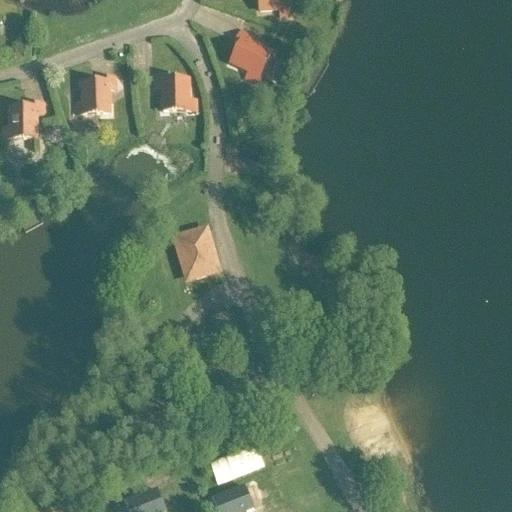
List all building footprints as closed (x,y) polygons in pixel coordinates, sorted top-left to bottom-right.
[(280,21),(291,20),(289,0),(258,0),(260,15),(280,14),(280,21)] [(256,87),(270,57),(249,47),(252,41),(240,36),(236,45),(240,47),(231,67),(249,76),(246,82),(256,87)] [(163,116),(196,115),(195,104),(188,104),(188,84),(166,85),(166,80),(155,80),(156,93),(162,93),(163,116)] [(108,94),(115,94),(114,82),(104,82),(105,87),(82,88),(83,108),(76,108),(76,119),(109,118),(108,94)] [(36,120),(43,120),(42,107),(32,107),(32,112),(10,112),(10,132),(3,132),(3,143),(36,143),(36,120)] [(190,282),(217,274),(206,235),(178,243),(190,282)] [(255,437),(196,464),(211,489),(271,469),(255,437)] [(154,511),(175,511),(170,499),(152,505),(154,511)]
